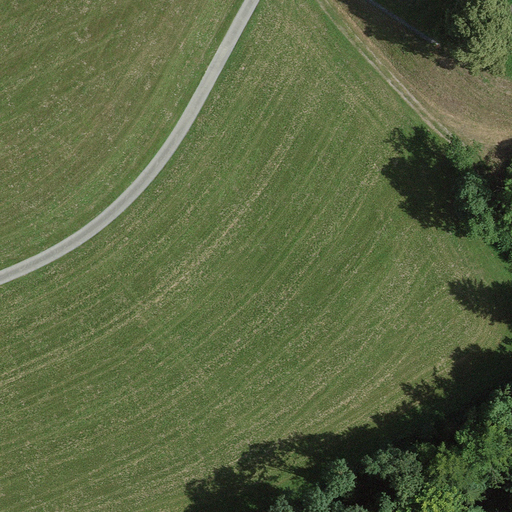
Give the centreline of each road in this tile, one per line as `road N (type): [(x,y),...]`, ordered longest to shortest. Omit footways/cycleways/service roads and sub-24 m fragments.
road 1 (track): [(0,278),(99,223),(183,142),(256,0)]
road 2 (track): [(328,0),(370,56),(483,169),(511,220)]
